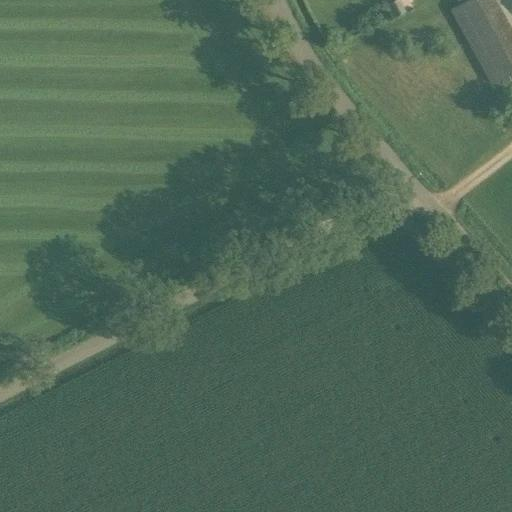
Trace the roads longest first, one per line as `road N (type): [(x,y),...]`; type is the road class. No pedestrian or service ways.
road 1 (tertiary): [(412,186),(0,392)]
road 2 (unclassified): [(412,186),(274,0)]
road 3 (tertiary): [(511,296),(412,186)]
